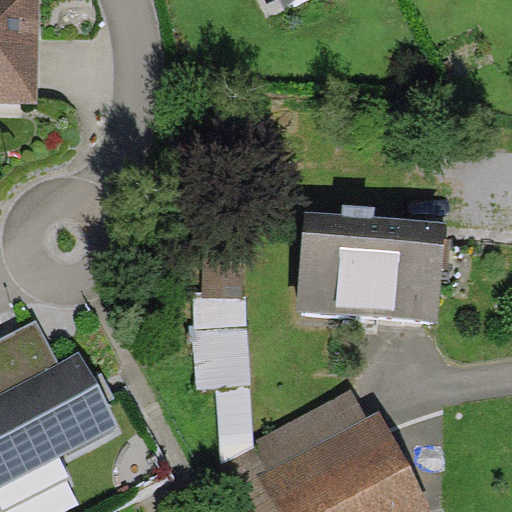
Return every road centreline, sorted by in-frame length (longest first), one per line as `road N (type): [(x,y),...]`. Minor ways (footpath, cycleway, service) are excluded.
road 1 (residential): [(93,202),(123,160),(137,119),(141,76),(127,0)]
road 2 (residential): [(33,269),(62,287),(105,272),(115,231),(93,202)]
road 3 (residential): [(93,202),(60,196),(34,212),(24,242),(33,269)]
